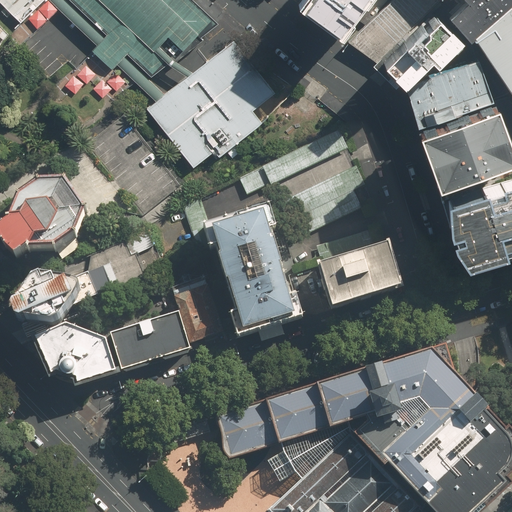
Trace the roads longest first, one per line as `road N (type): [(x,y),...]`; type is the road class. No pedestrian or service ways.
road 1 (residential): [(431,308),(386,139),(368,103),(246,0)]
road 2 (residential): [(431,308),(132,396)]
